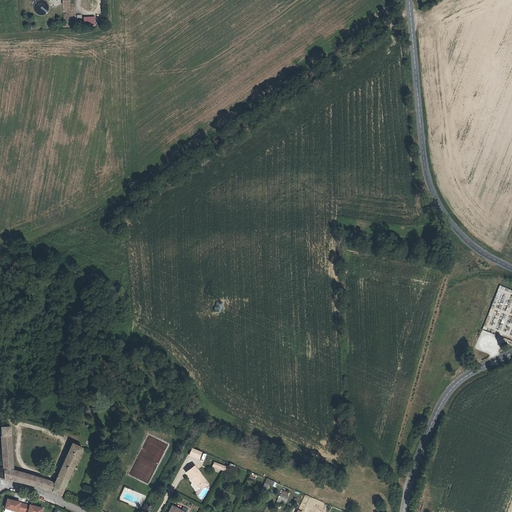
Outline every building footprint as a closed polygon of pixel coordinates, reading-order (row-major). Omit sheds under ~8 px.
[(48,11),(44,3),(35,8),(39,16),(48,11)] [(95,17),(84,17),(84,26),(95,26),(95,17)] [(10,481),(9,470),(8,437),(9,427),(0,427),(0,456),(1,478),(10,481)] [(40,487),(57,494),(65,476),(78,447),(68,444),(67,444),(49,483),(42,481),(40,487)] [(197,451),(188,448),(185,455),(195,459),(197,451)] [(180,472),(188,482),(190,480),(194,485),(197,488),(203,483),(201,480),(188,466),(180,472)] [(40,489),(40,487),(42,481),(16,472),(9,470),(10,481),(40,489)] [(271,485),(274,486),(276,482),(267,478),(263,487),(268,489),(271,485)] [(15,511),(19,511),(21,505),(17,504),(17,503),(4,501),(2,510),(12,511),(14,511),(15,511)]
